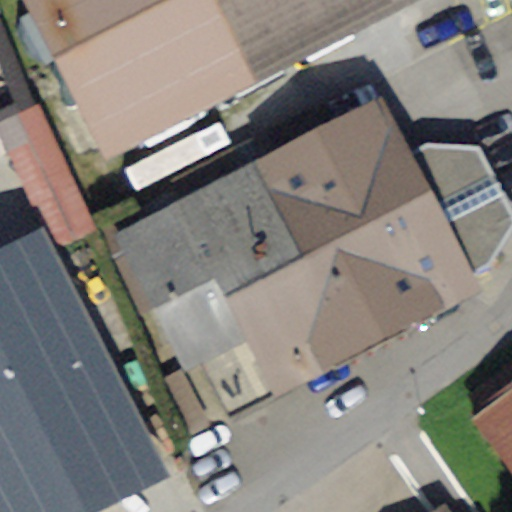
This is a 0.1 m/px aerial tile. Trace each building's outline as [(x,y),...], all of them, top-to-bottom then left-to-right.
[(377,0),(38,0),(110,138),(323,28),(377,0)] [(2,62),(0,62),(0,92),(12,89),(2,62)] [(229,157),(173,186),(191,221),(140,247),(229,420),(265,401),(255,382),(282,368),(285,375),(488,267),(511,230),(511,219),(478,152),(427,149),(392,167),(372,128),(247,192),(229,157)] [(29,276),(0,291),(0,486),(13,511),(46,511),(129,470),(29,276)] [(511,368),(473,398),(483,410),(474,417),(511,467),(511,368)]
